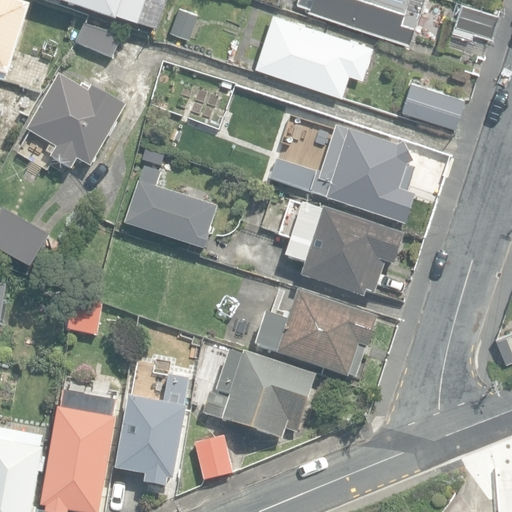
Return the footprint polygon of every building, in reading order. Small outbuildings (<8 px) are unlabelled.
[(0,0),(0,79),(5,81),(6,76),(10,77),(32,5),(16,0),(0,0)] [(117,18),(158,31),(167,4),(152,0),(51,0),(117,21),(117,18)] [(170,29),(193,38),(204,9),(181,0),(170,29)] [(310,9),(410,42),(424,0),(297,0),(297,2),(311,7),(310,9)] [(456,25),(492,36),(498,15),(462,4),(456,25)] [(256,67),(343,95),(350,74),(363,78),(374,46),(274,13),(256,67)] [(78,41),(113,58),(124,36),(86,24),(78,41)] [(52,159),(72,171),(79,160),(91,167),(127,106),(93,85),(91,89),(83,84),(81,87),(61,75),(28,130),(30,131),(24,142),(37,149),(43,139),(52,144),(47,152),(53,156),(52,159)] [(14,109),(30,114),(44,93),(21,86),(14,109)] [(426,94),(415,91),(410,105),(420,109),(418,114),(457,127),(465,105),(427,92),(426,94)] [(326,201),(407,227),(415,198),(435,205),(445,173),(414,163),(404,143),(397,147),(349,131),(347,137),(334,133),(326,157),(333,159),(328,176),(277,159),(270,180),(327,198),(326,201)] [(126,225),(205,251),(211,233),(210,233),(219,206),(158,186),(163,171),(145,165),(126,225)] [(302,277),(364,298),(367,290),(375,293),(385,262),(395,266),(406,235),(306,201),(287,256),(307,263),(302,277)] [(0,213),(0,250),(31,268),(50,235),(3,208),(0,213)] [(8,307),(31,312),(32,305),(42,308),(44,297),(35,295),(35,293),(13,288),(8,307)] [(349,376),(357,379),(367,348),(369,348),(379,319),(378,319),(299,292),(292,314),(285,312),(283,319),(266,314),(255,346),(278,354),(348,377),(349,376)] [(69,330),(98,335),(103,304),(74,299),(69,330)] [(511,330),(495,338),(506,364),(511,361),(511,330)] [(203,413),(282,440),(286,428),(298,432),(317,376),(245,352),(244,355),(230,350),(216,391),(220,393),(219,396),(210,393),(203,413)] [(145,482),(167,487),(168,479),(173,480),(188,407),(184,406),(185,399),(191,400),(194,385),(189,384),(190,379),(169,375),(164,403),(131,397),(117,470),(146,475),(145,482)] [(39,511),(69,511),(70,511),(71,511),(100,511),(117,418),(114,417),(116,403),(81,397),(80,402),(63,399),(62,408),(59,408),(41,507),(47,508),(46,511),(40,510),(39,511)] [(0,511),(32,511),(44,448),(17,444),(19,431),(0,427),(0,511)] [(196,443),(204,480),(235,473),(226,436),(196,443)]
